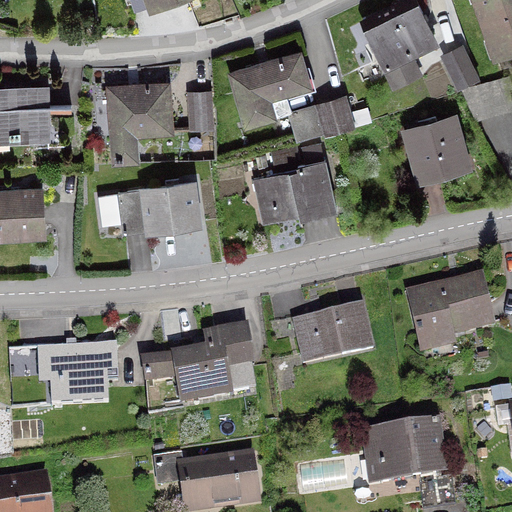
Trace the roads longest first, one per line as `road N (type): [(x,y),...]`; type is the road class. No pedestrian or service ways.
road 1 (residential): [(0,293),(234,277),(511,212)]
road 2 (residential): [(316,0),(227,38),(138,54),(0,50)]
